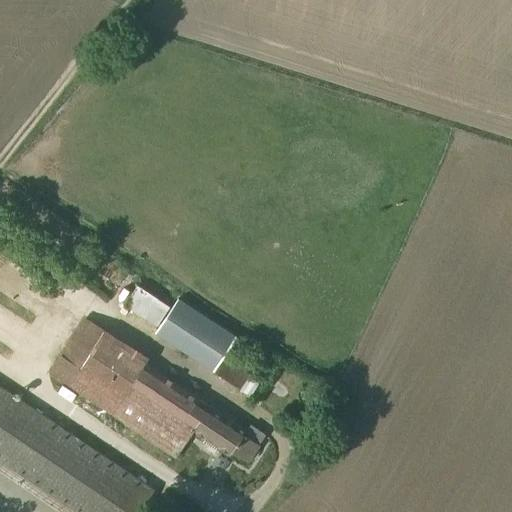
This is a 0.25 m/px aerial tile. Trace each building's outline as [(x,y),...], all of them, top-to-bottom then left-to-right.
[(137,286),(123,306),(156,327),(169,307),(137,286)] [(178,299),(155,334),(213,372),(236,336),(178,299)] [(246,432),(244,431),(193,399),(194,397),(189,393),(188,395),(170,384),(172,381),(167,378),(165,381),(142,367),(148,357),(83,317),(80,319),(47,373),(175,459),(193,432),(204,439),(202,443),(214,451),(217,447),(229,455),(231,452),(247,463),(259,446),(257,444),(243,435),(246,432)] [(252,370),(238,390),(249,397),(262,377),(252,370)] [(0,387),(0,461),(75,511),(138,511),(154,490),(0,387)] [(243,435),(257,444),(264,435),(248,424),(244,431),(246,432),(243,435)]
